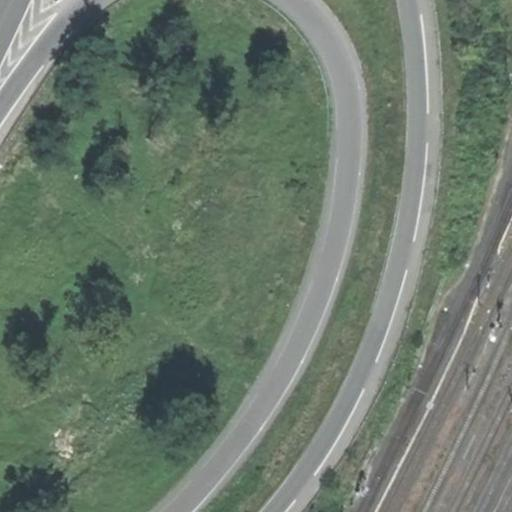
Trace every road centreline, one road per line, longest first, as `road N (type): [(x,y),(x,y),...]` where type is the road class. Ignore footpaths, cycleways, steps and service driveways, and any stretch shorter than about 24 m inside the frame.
road 1 (trunk): [(285,0),(312,26),(338,78),(345,142),(337,222),(311,307),(276,381),(224,458),(174,511)]
road 2 (trunk): [(268,511),(343,397),(385,287),(410,124),(400,0)]
road 3 (trunk): [(0,103),(84,0)]
